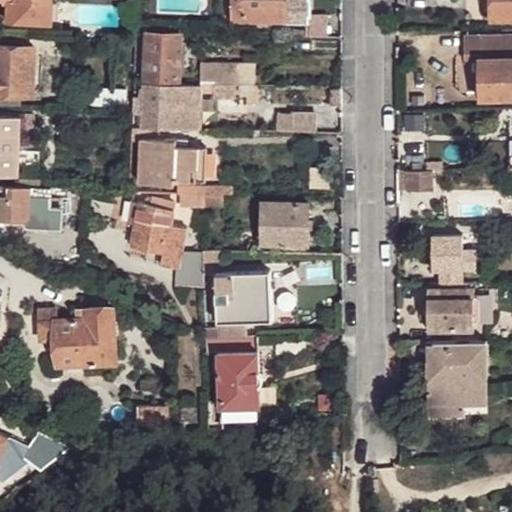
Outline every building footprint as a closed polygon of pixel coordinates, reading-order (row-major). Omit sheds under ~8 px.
[(0,0),(9,0),(9,19),(52,20),(53,0),(0,0)] [(234,0),(234,19),(309,21),(309,0),(234,0)] [(511,0),(491,0),(491,17),(511,17),(511,0)] [(150,78),(177,78),(180,78),(183,33),(149,32),(147,78),(150,78)] [(481,57),(481,36),(468,35),(468,56),(481,57)] [(511,35),(481,36),(481,57),(511,55),(511,35)] [(0,92),(34,94),(35,46),(0,43),(0,92)] [(511,55),(481,57),(481,97),(511,97),(511,55)] [(203,79),(232,79),(233,64),(203,63),(203,79)] [(115,85),(85,82),(84,103),(115,105),(115,85)] [(148,82),(145,127),(160,127),(178,127),(184,127),(185,110),(202,110),(203,90),(203,83),(181,83),(177,83),(150,82),(148,82)] [(203,83),(203,90),(205,90),(205,96),(227,97),(228,84),(217,84),(203,83)] [(202,110),(185,110),(184,127),(201,128),(202,110)] [(286,112),(286,131),(324,132),(324,112),(286,112)] [(0,114),(0,174),(20,176),(21,129),(21,115),(0,114)] [(34,116),(21,115),(21,129),(33,129),(34,116)] [(145,127),(134,126),(133,136),(145,137),(159,137),(160,127),(145,127)] [(159,137),(145,137),(143,181),(176,182),(177,174),(178,147),(177,137),(159,137)] [(191,139),(177,137),(178,147),(190,147),(191,139)] [(190,147),(178,147),(177,174),(202,175),(203,147),(190,147)] [(409,169),(398,169),(398,188),(409,188),(409,169)] [(412,169),(409,169),(409,188),(409,189),(434,189),(433,169),(412,169)] [(180,184),(179,192),(183,192),(202,193),(213,193),(213,183),(195,182),(195,185),(180,184)] [(213,183),(213,193),(225,193),(225,184),(213,183)] [(0,185),(0,196),(11,196),(12,186),(0,185)] [(54,207),(54,187),(12,186),(11,196),(0,196),(0,214),(4,220),(26,221),(32,229),(65,229),(66,207),(54,207)] [(66,187),(54,187),(54,207),(66,207),(66,187)] [(202,193),(183,192),(182,204),(202,205),(202,193)] [(226,195),(207,194),(207,205),(225,205),(226,195)] [(153,195),(152,202),(174,205),(176,198),(153,195)] [(129,221),(137,223),(141,200),(133,199),(129,221)] [(141,200),(137,223),(134,246),(165,249),(167,249),(172,220),(174,205),(152,202),(141,200)] [(311,204),(264,202),(263,242),(287,243),(287,245),(305,246),(305,244),(309,244),(311,204)] [(189,223),(172,220),(167,249),(165,249),(164,261),(179,264),(182,264),(184,249),(189,223)] [(464,233),(433,233),(433,269),(464,269),(464,233)] [(205,260),(204,250),(184,249),(182,264),(179,264),(177,285),(205,286),(205,260)] [(271,270),(216,271),(218,320),(285,319),(285,285),(272,284),(271,270)] [(478,288),(474,288),(457,288),(431,287),(431,329),(478,328),(479,306),(478,288)] [(488,288),(478,288),(479,306),(488,306),(488,288)] [(114,307),(86,308),(87,318),(65,319),(64,303),(46,304),(47,338),(58,338),(59,365),(117,363),(114,307)] [(233,325),(234,333),(261,333),(261,323),(233,325)] [(218,325),(207,326),(207,335),(218,335),(218,325)] [(218,325),(218,335),(234,333),(233,325),(218,325)] [(234,333),(218,335),(218,350),(261,349),(261,333),(234,333)] [(218,335),(207,335),(208,352),(218,350),(218,335)] [(58,338),(47,338),(48,365),(59,365),(58,338)] [(489,403),(488,340),(435,341),(435,359),(429,359),(430,405),(466,404),(489,403)] [(261,349),(218,350),(220,425),(247,422),(262,420),(261,349)] [(161,380),(142,381),(143,390),(162,389),(161,380)] [(166,402),(135,402),(136,424),(165,425),(166,402)] [(466,404),(430,405),(430,415),(466,415),(466,404)] [(43,468),(74,445),(40,427),(24,455),(43,468)] [(0,431),(0,452),(8,436),(0,431)]
